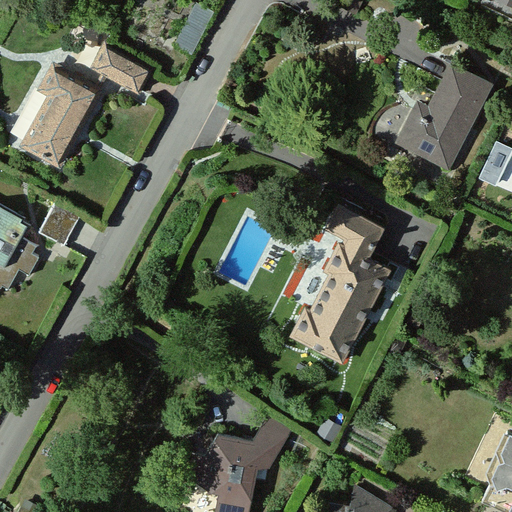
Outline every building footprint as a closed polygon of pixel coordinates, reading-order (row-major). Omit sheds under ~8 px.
[(200,0),(186,25),(189,26),(183,36),(195,44),(217,7),(204,0),(200,0)] [(147,81),(154,67),(105,40),(91,66),(140,93),(147,81)] [(413,94),(390,138),(446,166),(491,79),(446,56),(424,100),(413,94)] [(61,167),(104,87),(54,60),(38,89),(48,94),(20,145),(61,167)] [(511,147),(511,145),(495,137),(477,174),(496,183),(511,147)] [(365,253),(381,221),(335,199),(322,225),(341,234),(339,239),(334,237),(320,266),(326,269),(308,305),(301,302),(286,332),(339,358),(385,263),(365,253)] [(0,262),(6,265),(22,236),(29,224),(22,220),(24,216),(0,202),(0,262)] [(81,215),(56,202),(41,231),(65,244),(73,229),(81,215)] [(38,245),(22,236),(6,265),(0,262),(0,282),(9,288),(20,268),(30,273),(39,256),(34,253),(38,245)] [(247,511),(256,462),(269,463),(291,429),(270,417),(254,439),(216,431),(204,454),(194,453),(191,475),(210,487),(219,488),(215,511),(247,511)] [(511,511),(511,428),(504,425),(493,446),(494,450),(485,469),(489,479),(480,498),(503,508),(501,511),(511,511)] [(395,511),(397,505),(354,480),(349,499),(325,495),(322,511),(395,511)]
